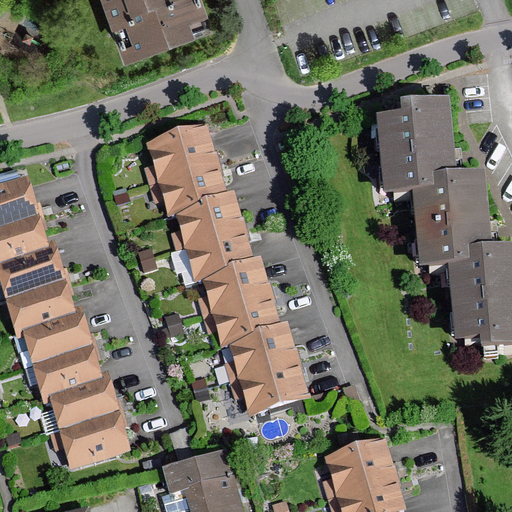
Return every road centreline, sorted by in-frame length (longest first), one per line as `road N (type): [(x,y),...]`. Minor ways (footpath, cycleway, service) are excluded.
road 1 (residential): [(171,426),(74,124)]
road 2 (residential): [(351,377),(271,151),(277,99)]
road 3 (residential): [(511,36),(311,102),(277,99)]
road 4 (residential): [(262,56),(74,124)]
